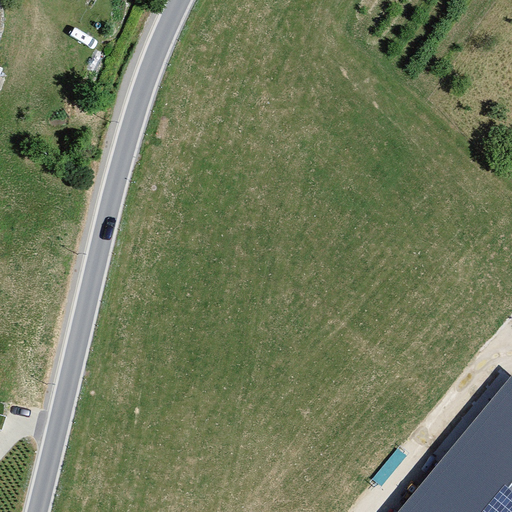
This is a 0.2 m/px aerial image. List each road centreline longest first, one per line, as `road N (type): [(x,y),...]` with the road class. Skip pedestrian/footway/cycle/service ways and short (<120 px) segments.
road 1 (secondary): [(38,511),(141,96),(183,0)]
road 2 (track): [(511,353),(377,511)]
